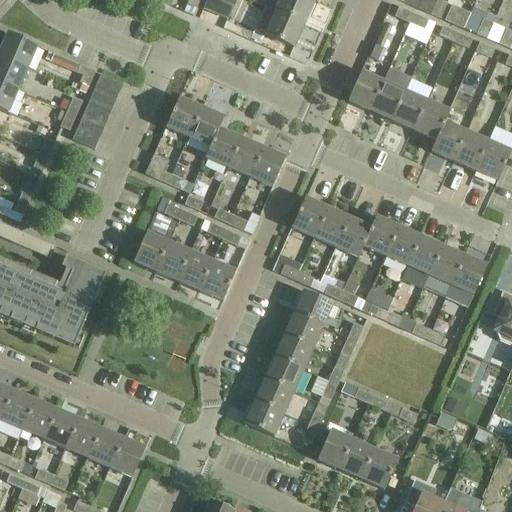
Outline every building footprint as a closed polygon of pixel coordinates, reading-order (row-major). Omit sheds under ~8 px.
[(200,0),(189,0),(187,6),(196,10),(200,0)] [(207,0),(203,10),(227,21),(236,0),(207,0)] [(281,0),(275,14),(278,15),(303,26),(314,3),(306,0),(281,0)] [(446,6),(433,0),(420,0),(416,11),(440,21),(446,6)] [(187,6),(184,14),(193,18),(196,10),(187,6)] [(463,31),(470,16),(451,8),(444,23),(463,31)] [(394,19),(409,26),(413,16),(398,10),(394,19)] [(275,14),(275,15),(265,11),(255,32),(265,37),(269,40),(287,47),(293,50),(303,26),(278,15),(275,14)] [(428,23),(417,18),(413,16),(409,26),(423,32),(428,23)] [(470,16),(463,31),(486,41),(493,26),(470,16)] [(371,56),(378,59),(382,49),(389,52),(392,45),(386,42),(392,28),(384,25),(371,56)] [(511,34),(493,26),(486,41),(510,52),(511,46),(511,34)] [(453,45),(457,35),(442,29),(438,38),(453,45)] [(454,67),(462,49),(467,51),(471,42),(457,35),(453,45),(454,45),(446,64),(454,67)] [(0,59),(27,71),(28,67),(36,49),(7,36),(0,51),(0,59)] [(269,40),(265,49),(283,57),(287,47),(269,40)] [(475,55),(489,61),(489,62),(497,65),(501,54),(493,51),(479,45),(475,55)] [(85,97),(87,92),(95,74),(48,53),(45,61),(50,63),(50,64),(82,78),(76,93),(85,97)] [(411,56),(407,66),(415,70),(419,60),(411,56)] [(0,85),(17,93),(27,71),(0,59),(0,85)] [(347,105),(370,114),(383,84),(360,74),(347,105)] [(118,97),(123,86),(101,76),(96,87),(118,97)] [(370,114),(392,124),(405,94),(383,84),(370,114)] [(0,113),(7,116),(17,93),(0,85),(0,113)] [(118,97),(96,87),(91,98),(113,108),(118,97)] [(405,94),(392,124),(414,134),(427,104),(405,94)] [(34,97),(28,111),(53,120),(59,106),(34,97)] [(86,109),(108,119),(113,108),(91,98),(86,109)] [(165,131),(188,141),(201,110),(178,100),(165,131)] [(72,101),(66,114),(75,118),(81,105),(72,101)] [(427,104),(414,134),(435,143),(436,143),(444,125),(449,113),(427,104)] [(108,119),(86,109),(82,120),(104,130),(108,119)] [(210,150),(218,131),(223,120),(201,110),(188,141),(209,150),(210,150)] [(57,122),(62,124),(59,130),(67,134),(75,118),(66,114),(65,115),(60,113),(57,122)] [(99,141),(104,130),(82,120),(77,131),(99,141)] [(452,164),(466,134),(444,125),(436,143),(435,143),(430,155),(452,164)] [(38,129),(36,134),(44,138),(46,132),(38,129)] [(99,141),(77,131),(72,143),(94,152),(99,141)] [(240,141),(218,131),(210,150),(209,150),(204,161),(227,171),(240,141)] [(452,164),(474,174),(488,144),(466,134),(452,164)] [(227,171),(249,181),(262,150),(240,141),(227,171)] [(38,155),(48,159),(53,146),(44,142),(38,155)] [(167,160),(174,164),(184,146),(176,142),(167,160)] [(497,184),(510,154),(488,144),(474,174),(497,184)] [(249,181),(271,190),(285,160),(262,150),(249,181)] [(48,159),(38,155),(31,171),(40,175),(48,159)] [(145,177),(163,185),(167,187),(171,178),(164,174),(168,163),(154,157),(145,177)] [(174,171),(171,178),(167,187),(188,196),(192,187),(181,182),(184,175),(174,171)] [(19,199),(28,204),(34,189),(25,185),(19,199)] [(28,204),(19,199),(13,213),(22,217),(28,204)] [(197,215),(202,205),(187,199),(183,209),(197,215)] [(155,214),(162,217),(178,223),(182,214),(169,209),(171,204),(161,200),(155,214)] [(291,231),(309,239),(313,241),(327,211),(304,201),(291,231)] [(335,251),(349,221),(327,211),(313,241),(335,251)] [(213,221),(225,226),(228,227),(232,218),(217,212),(213,221)] [(182,214),(178,223),(192,230),(196,221),(182,214)] [(243,233),(243,234),(250,237),(258,220),(251,216),(247,225),(243,233)] [(243,234),(243,233),(247,225),(232,218),(228,227),(243,234)] [(384,259),(398,229),(375,219),(370,230),(371,230),(362,249),(384,259)] [(349,221),(335,251),(356,260),(361,249),(362,249),(371,230),(370,230),(349,221)] [(200,233),(207,236),(222,243),(226,233),(204,224),(200,233)] [(406,269),(419,239),(398,229),(384,259),(406,269)] [(222,243),(244,253),(249,243),(226,233),(222,243)] [(133,265),(155,275),(169,245),(146,235),(133,265)] [(441,249),(419,239),(406,269),(428,279),(441,249)] [(155,275),(177,285),(191,255),(169,245),(155,275)] [(428,279),(450,289),(463,258),(441,249),(428,279)] [(177,285),(199,294),(212,264),(191,255),(177,285)] [(450,289),(454,290),(472,299),(486,268),(463,258),(450,289)] [(0,311),(11,317),(9,322),(24,329),(26,323),(37,327),(34,333),(73,350),(105,276),(65,259),(60,271),(70,275),(61,296),(0,269),(0,311)] [(235,274),(217,266),(212,264),(199,294),(222,304),(235,274)] [(276,265),(272,273),(294,283),(298,274),(284,268),(276,265)] [(294,283),(308,289),(316,293),(320,285),(311,282),(312,280),(298,274),(294,283)] [(364,304),(352,298),(357,288),(353,286),(355,282),(349,280),(345,288),(344,287),(337,303),(360,313),(364,304)] [(326,286),(325,287),(320,285),(316,293),(337,303),(344,287),(336,283),(333,290),(326,286)] [(334,323),(327,320),(332,307),(302,294),(292,316),(322,330),(323,329),(330,332),(334,323)] [(491,318),(498,321),(493,334),(496,335),(499,343),(511,348),(511,299),(502,294),(493,313),(491,318)] [(364,304),(360,313),(382,323),(386,314),(364,304)] [(449,352),(460,326),(452,321),(440,312),(432,330),(431,330),(426,342),(440,349),(441,348),(449,352)] [(386,314),(382,323),(395,329),(400,320),(386,314)] [(292,316),(282,338),(313,352),(322,330),(292,316)] [(365,321),(356,318),(346,340),(355,344),(361,330),(365,321)] [(409,335),(422,341),(426,342),(431,330),(423,326),(421,329),(413,326),(409,335)] [(273,360),(303,373),(313,352),(282,338),(273,360)] [(336,362),(345,366),(355,344),(346,340),(336,362)] [(303,373),(273,360),(263,382),(293,395),(303,373)] [(327,384),(335,388),(341,374),(345,366),(336,362),(327,384)] [(253,404),(283,417),(293,395),(263,382),(253,404)] [(317,406),(326,410),(329,403),(335,388),(327,384),(317,406)] [(341,395),(353,401),(368,407),(372,398),(345,386),(341,395)] [(0,420),(12,393),(0,387),(0,420)] [(0,423),(21,433),(34,402),(12,393),(0,420),(0,423)] [(372,398),(368,407),(382,413),(386,404),(372,398)] [(449,400),(444,412),(459,418),(464,406),(449,400)] [(21,433),(43,442),(56,412),(34,402),(21,433)] [(243,426),(273,440),(279,442),(283,433),(277,431),(278,428),(284,431),(289,422),(283,419),(283,417),(253,404),(243,426)] [(314,413),(309,425),(308,428),(317,432),(323,417),(326,410),(317,406),(314,413)] [(413,427),(417,418),(402,411),(398,420),(413,427)] [(43,442),(65,452),(78,422),(56,412),(43,442)] [(87,461),(100,431),(78,422),(65,452),(87,461)] [(317,432),(308,428),(301,443),(310,447),(317,432)] [(109,471),(122,441),(100,431),(87,461),(109,471)] [(339,473),(353,442),(330,432),(317,463),(339,473)] [(478,432),(473,442),(488,449),(493,438),(478,432)] [(145,451),(122,441),(109,471),(131,481),(145,451)] [(374,452),(353,442),(339,473),(361,483),(374,452)] [(45,457),(58,463),(63,452),(49,446),(45,457)] [(397,462),(379,454),(374,452),(361,483),(383,493),(397,462)] [(0,455),(0,466),(5,469),(9,460),(0,455)] [(9,460),(5,469),(19,475),(23,466),(9,460)] [(49,488),(53,479),(38,473),(34,482),(49,488)] [(26,505),(34,488),(10,477),(6,485),(22,492),(17,501),(26,505)] [(53,479),(49,488),(63,495),(67,486),(53,479)] [(414,483),(412,487),(404,505),(415,510),(414,511),(440,511),(443,506),(432,501),(435,492),(414,483)] [(34,488),(26,505),(35,509),(39,500),(43,502),(46,493),(34,488)] [(157,511),(161,500),(144,495),(138,511),(157,511)] [(71,511),(90,511),(92,510),(76,503),(71,511)] [(227,511),(208,503),(204,511),(227,511)]
